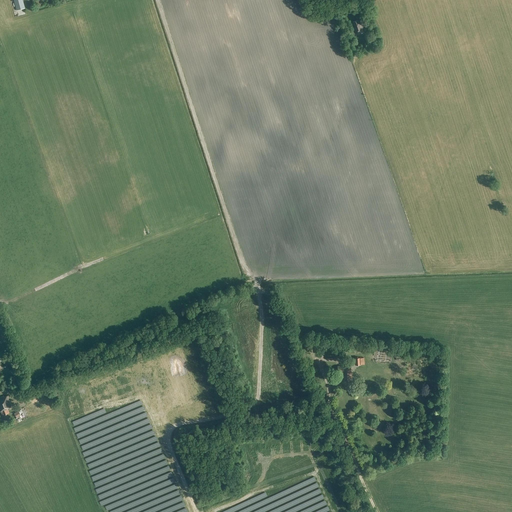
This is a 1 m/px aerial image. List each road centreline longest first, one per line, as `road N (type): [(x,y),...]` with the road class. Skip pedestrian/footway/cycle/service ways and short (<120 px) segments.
road 1 (track): [(377,511),(328,406),(317,356)]
road 2 (track): [(242,270),(255,279),(261,314),(257,401)]
